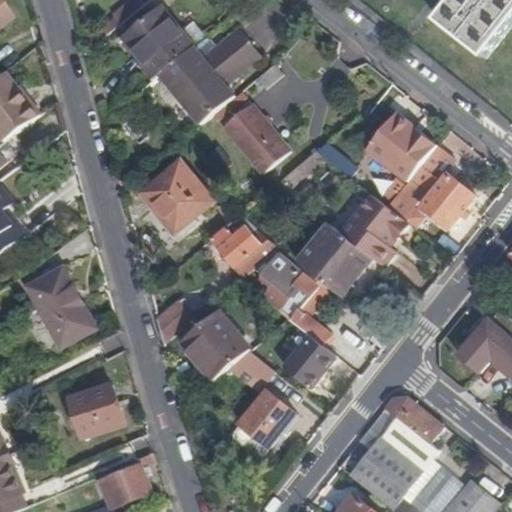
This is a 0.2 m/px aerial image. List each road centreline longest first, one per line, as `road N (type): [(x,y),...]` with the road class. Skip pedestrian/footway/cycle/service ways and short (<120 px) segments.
road 1 (residential): [(192,511),(49,0)]
road 2 (residential): [(320,0),(511,156)]
road 3 (residential): [(399,362),(278,511)]
road 4 (residential): [(511,217),(399,362)]
road 5 (residential): [(399,362),(511,453)]
